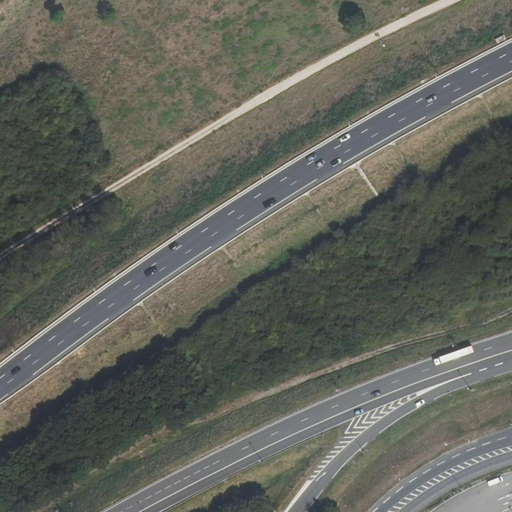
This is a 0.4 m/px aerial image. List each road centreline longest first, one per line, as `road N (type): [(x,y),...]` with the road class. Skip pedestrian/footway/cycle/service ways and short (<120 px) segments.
road 1 (motorway): [(0,386),(191,243),(343,149),(511,60)]
road 2 (tertiary): [(511,345),(342,408),(160,491),(131,511)]
road 3 (tertiary): [(151,511),(460,378)]
road 4 (tertiary): [(300,511),(342,458),(392,415),(460,378)]
road 5 (unclassified): [(511,440),(429,474),(379,511)]
road 6 (unclassified): [(403,511),(452,478),(511,455)]
